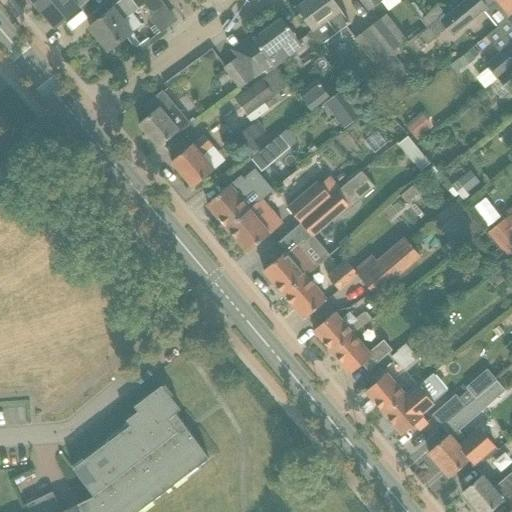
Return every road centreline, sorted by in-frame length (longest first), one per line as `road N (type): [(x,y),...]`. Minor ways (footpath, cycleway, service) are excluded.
road 1 (tertiary): [(409,511),(228,300)]
road 2 (residential): [(0,438),(56,435),(228,300)]
road 3 (tertiary): [(228,300),(78,120)]
road 4 (residential): [(78,120),(251,0)]
road 5 (tertiary): [(78,120),(0,28)]
